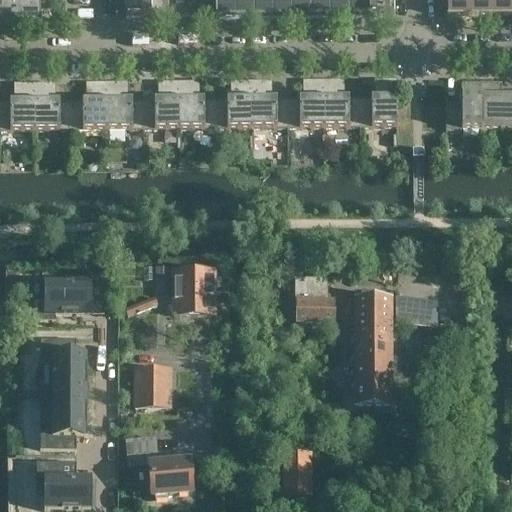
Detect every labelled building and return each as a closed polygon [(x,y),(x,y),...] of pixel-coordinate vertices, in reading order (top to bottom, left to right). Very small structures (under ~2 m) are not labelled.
[(40,8),(39,0),(0,0),(0,3),(16,4),(16,8),(40,8)] [(167,20),(166,0),(126,0),(126,20),(167,20)] [(207,11),(206,0),(198,0),(199,11),(207,11)] [(234,19),(233,0),(214,0),(215,19),(234,19)] [(253,19),(252,0),(233,0),(234,19),(253,19)] [(273,19),(272,0),(252,0),(253,19),(273,19)] [(292,18),(292,0),(272,0),(273,19),(292,18)] [(311,18),(311,0),(292,0),(292,18),(311,18)] [(331,18),(330,0),(311,0),(311,18),(331,18)] [(350,18),(349,0),(330,0),(331,18),(350,18)] [(369,18),(368,0),(349,0),(350,18),(369,18)] [(388,17),(387,0),(368,0),(369,18),(388,17)] [(469,19),(469,0),(446,0),(447,20),(469,19)] [(491,19),(490,0),(469,0),(469,19),(491,19)] [(511,19),(511,0),(490,0),(491,19),(511,19)] [(0,26),(40,26),(40,8),(16,8),(16,4),(0,3),(0,26)] [(481,133),(481,86),(461,86),(461,106),(445,106),(445,133),(479,133),(481,133)] [(511,132),(511,97),(501,98),(501,86),(481,86),(481,133),(483,133),(511,132)] [(360,131),(359,102),(323,103),(323,132),(360,131)] [(396,131),(396,102),(359,102),(360,131),(396,131)] [(287,132),(287,103),(251,104),(251,132),(287,132)] [(323,132),(323,103),(287,103),(287,132),(323,132)] [(179,133),(178,104),(142,105),(143,134),(179,133)] [(215,133),(215,104),(178,104),(179,133),(215,133)] [(251,132),(251,104),(215,104),(215,133),(251,132)] [(107,134),(106,105),(70,106),(71,134),(107,134)] [(143,134),(142,105),(106,105),(107,134),(143,134)] [(0,135),(34,135),(34,106),(0,106),(0,135)] [(71,134),(70,106),(34,106),(34,135),(71,134)] [(169,297),(169,270),(155,270),(156,297),(169,297)] [(214,319),(214,295),(214,275),(174,275),(174,319),(214,319)] [(294,282),(294,302),(328,302),(328,283),(294,282)] [(43,285),(43,319),(90,319),(90,309),(104,309),(104,286),(90,286),(90,285),(43,285)] [(229,319),(229,294),(214,295),(214,319),(229,319)] [(395,326),(437,332),(437,305),(395,300),(395,326)] [(391,408),(391,301),(354,301),(354,408),(391,408)] [(127,323),(157,311),(154,303),(124,315),(127,323)] [(338,324),(338,305),(299,305),(299,324),(338,324)] [(52,357),(52,398),(86,398),(86,357),(76,357),(76,344),(54,344),(54,357),(52,357)] [(169,412),(169,372),(135,372),(135,412),(169,412)] [(52,398),(52,440),(54,440),(54,453),(76,453),(76,440),(86,440),(86,398),(52,398)] [(158,469),(156,441),(125,443),(127,471),(149,469),(158,469)] [(312,500),(312,456),(282,456),(282,500),(312,500)] [(54,480),(44,480),(43,511),(89,511),(90,480),(76,480),(76,466),(54,466),(54,480)] [(189,466),(158,469),(149,469),(151,499),(155,499),(155,503),(167,502),(167,498),(191,496),(189,466)]
